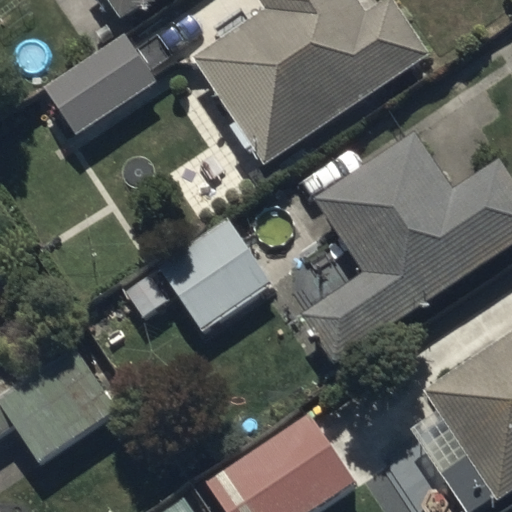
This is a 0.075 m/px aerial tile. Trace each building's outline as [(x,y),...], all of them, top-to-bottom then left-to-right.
[(115,0),(126,18),(153,0),(115,0)] [(201,66),(270,172),(435,65),(394,3),(368,20),(355,0),(265,0),(262,2),(273,19),(201,66)] [(48,95),(82,144),(160,90),(125,41),(48,95)] [(309,323),(341,370),(511,257),(511,177),(505,167),(459,198),(419,138),(319,204),(370,282),(309,323)] [(233,223),(160,272),(206,340),(279,291),(233,223)] [(0,446),(18,434),(42,470),(120,418),(63,333),(0,375),(0,446)] [(489,511),(499,506),(503,511),(511,504),(511,342),(429,398),(444,421),(416,441),(464,511),(489,511)] [(205,489),(220,511),(324,511),(359,488),(309,417),(205,489)] [(172,511),(193,511),(187,502),(172,511)]
